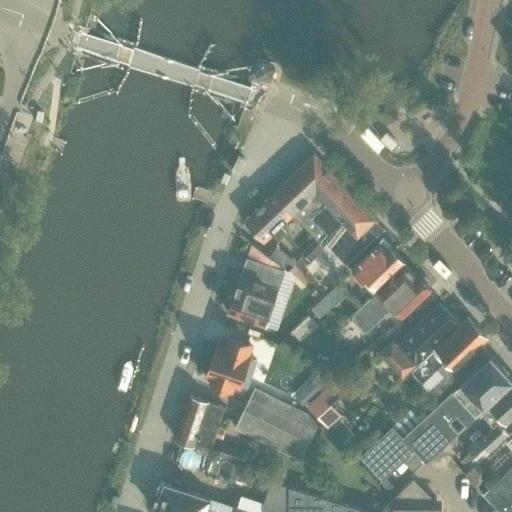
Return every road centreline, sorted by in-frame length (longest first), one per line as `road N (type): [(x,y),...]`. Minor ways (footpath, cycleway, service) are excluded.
road 1 (residential): [(128,511),(224,218),(272,103)]
road 2 (tertiary): [(272,103),(30,23)]
road 3 (unclassified): [(402,195),(456,129),(490,0)]
road 4 (tertiary): [(511,318),(402,195)]
road 5 (tertiary): [(402,195),(334,130),(272,103)]
